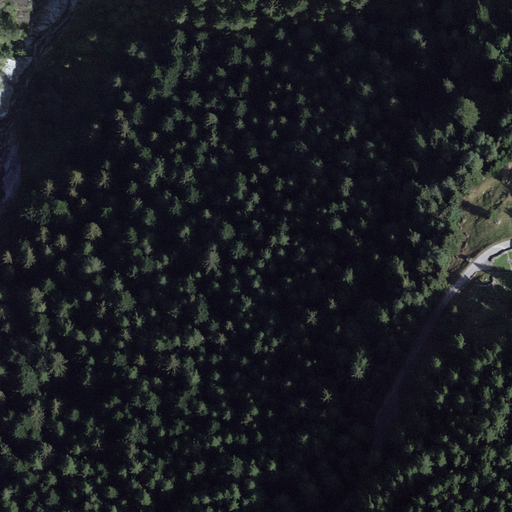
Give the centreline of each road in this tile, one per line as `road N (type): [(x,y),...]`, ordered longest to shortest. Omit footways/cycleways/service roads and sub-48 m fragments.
road 1 (unclassified): [(337,511),(369,462),(401,371),(439,306),(483,255),(511,243)]
road 2 (track): [(381,426),(453,337),(511,322)]
